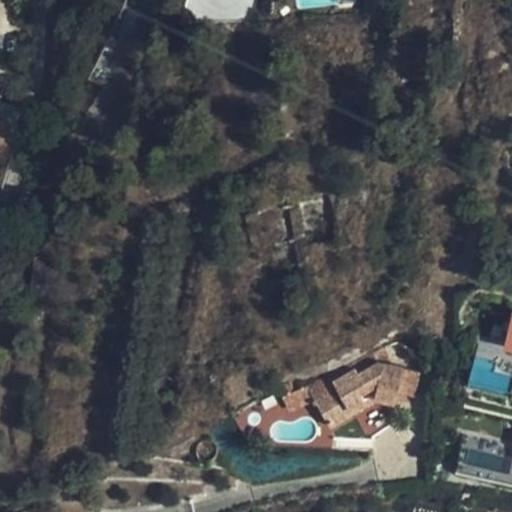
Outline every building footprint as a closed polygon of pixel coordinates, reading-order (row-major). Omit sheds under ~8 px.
[(0,108),(2,103),(14,75),(0,69),(0,108)] [(2,103),(0,108),(0,122),(7,125),(14,109),(2,103)] [(54,258),(32,257),(29,291),(51,293),(54,258)] [(396,401),(423,389),(405,349),(316,390),(332,426),(358,414),(366,431),(402,415),(396,401)] [(152,468),(159,481),(222,449),(215,437),(152,468)] [(243,485),(248,472),(253,456),(226,448),(222,449),(159,481),(173,507),(196,494),(195,490),(219,478),(243,485)] [(253,456),(248,472),(264,476),(269,460),(253,456)]
